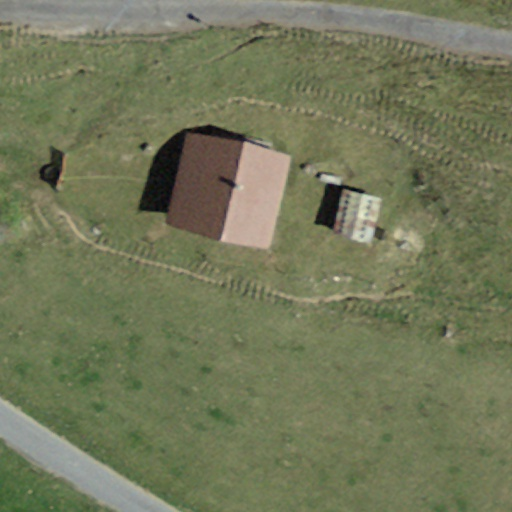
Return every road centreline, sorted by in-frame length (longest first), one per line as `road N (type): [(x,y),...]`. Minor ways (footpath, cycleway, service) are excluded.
road 1 (track): [(0,5),(356,17),(511,46)]
road 2 (unclassified): [(0,420),(150,511)]
